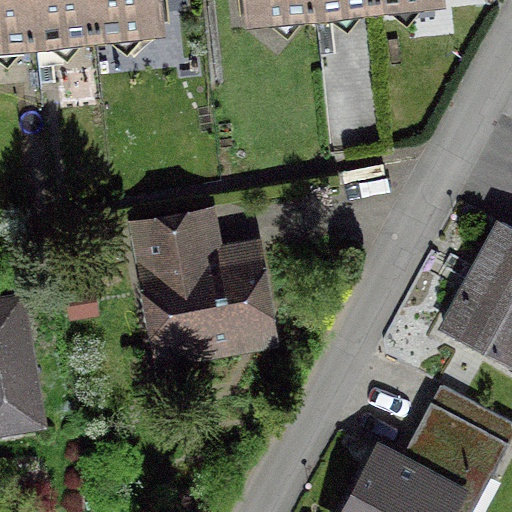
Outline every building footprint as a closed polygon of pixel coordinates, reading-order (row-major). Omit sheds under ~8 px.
[(0,0),(0,41),(153,28),(150,0),(0,0)] [(248,0),(249,14),(412,0),(248,0)] [(202,336),(204,346),(266,335),(252,248),(204,256),(198,217),(141,226),(149,278),(138,280),(146,322),(157,321),(161,343),(202,336)] [(511,364),(511,226),(502,221),(445,328),(511,364)] [(0,425),(38,419),(18,301),(0,303),(0,425)] [(437,445),(423,472),(379,448),(344,511),(466,511),(511,425),(511,421),(442,384),(416,434),(437,445)]
